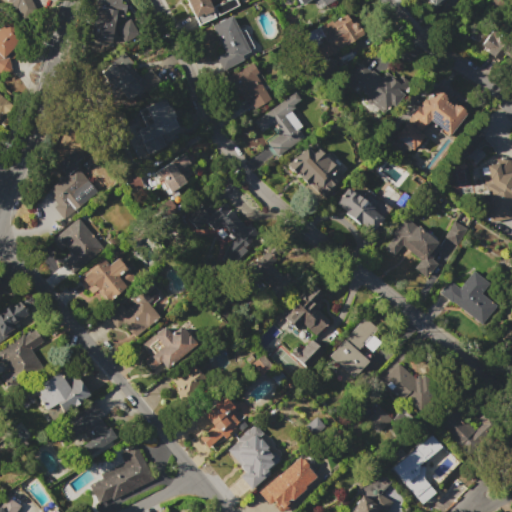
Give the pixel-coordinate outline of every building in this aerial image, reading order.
[(30,0),(1,0),(0,4),(27,12),(30,0)] [(94,0),(120,0),(120,3),(125,4),(124,17),(138,18),(135,44),(90,39),(94,0)] [(205,0),(210,9),(193,18),(184,0),(205,0)] [(444,0),(433,11),(422,0),(444,0)] [(322,60),(305,34),(322,23),(323,25),(331,20),(332,22),(345,14),(352,24),(355,21),(363,34),(322,60)] [(211,25),(230,15),(249,51),(241,55),(242,57),(241,58),(242,60),(222,70),(215,57),(225,52),(211,25)] [(9,57),(12,71),(0,73),(0,27),(9,19),(25,36),(10,51),(9,57)] [(497,59),(508,44),(490,30),(479,45),(497,59)] [(99,71),(125,100),(140,87),(146,94),(160,82),(147,68),(140,75),(119,52),(99,71)] [(329,58),(338,71),(321,82),(312,69),(329,58)] [(251,62),(257,73),(255,74),(269,98),(247,111),(227,77),(251,62)] [(360,63),(380,77),(381,75),(386,79),(388,77),(392,79),(397,73),(409,82),(401,93),(402,94),(394,105),(389,102),(382,112),(364,98),(366,96),(354,88),(352,90),(344,84),(360,63)] [(393,137),(409,118),(408,117),(414,110),(414,111),(420,105),(419,104),(424,98),(424,99),(432,89),(435,91),(436,90),(444,96),(443,97),(445,98),(452,104),(454,106),(456,104),(463,110),(462,112),(464,113),(445,137),(438,131),(440,129),(429,121),(420,133),(423,135),(410,151),(393,137)] [(294,92),(299,98),(291,104),(294,107),(289,110),(301,125),(297,128),(303,136),(278,155),(268,141),(277,135),(269,125),(261,131),(254,122),(294,92)] [(0,94),(16,107),(7,118),(3,115),(0,118),(0,94)] [(135,110),(161,98),(166,107),(168,106),(173,117),(171,118),(175,126),(159,133),(165,145),(147,153),(136,130),(143,126),(135,110)] [(285,165),(304,145),(311,152),(315,148),(336,168),(334,170),(341,177),(323,196),(308,183),(307,184),(298,176),(300,175),(297,172),(295,174),(285,165)] [(181,153),(188,163),(179,170),(172,159),(181,153)] [(485,165),(497,162),(496,158),(508,156),(511,173),(511,195),(511,196),(511,200),(511,216),(489,222),(481,185),(490,183),(489,178),(488,178),(485,165)] [(74,166),(97,193),(64,220),(53,207),(57,204),(52,198),(53,197),(47,190),(57,182),(56,180),(74,166)] [(122,179),(133,172),(141,184),(129,191),(122,179)] [(333,202),(346,187),(361,200),(366,194),(377,202),(371,209),(381,217),(369,231),(360,224),(358,226),(342,212),(344,211),(333,202)] [(221,203),(229,210),(230,208),(254,231),(241,244),(220,224),(213,231),(205,223),(199,228),(188,218),(198,207),(208,217),(221,203)] [(403,216),(415,226),(416,225),(426,234),(427,232),(434,238),(433,239),(436,241),(435,243),(439,246),(430,258),(436,263),(424,278),(412,268),(418,260),(401,246),(393,256),(383,248),(393,236),(390,233),(403,216)] [(77,218),(102,248),(71,273),(62,261),(71,254),(64,246),(59,249),(51,239),(77,218)] [(453,221),(466,228),(456,246),(443,238),(453,221)] [(266,250),(275,259),(269,265),(281,276),(284,272),(294,281),(278,299),(268,290),(271,287),(258,276),(256,278),(247,271),(266,250)] [(75,279),(82,272),(84,274),(102,259),(107,265),(115,258),(130,276),(121,283),(125,287),(105,303),(95,290),(88,295),(75,279)] [(438,292),(448,280),(457,288),(472,270),(488,284),(480,293),(494,306),(477,326),(438,292)] [(105,316),(120,304),(122,306),(129,301),(127,298),(148,281),(158,292),(145,302),(158,317),(133,338),(121,323),(115,328),(105,316)] [(312,284),(322,294),(314,302),(318,307),(316,309),(327,321),(313,335),(301,323),(295,329),(281,315),(312,284)] [(25,314),(10,324),(14,331),(0,340),(0,309),(5,306),(6,309),(17,301),(25,314)] [(362,316),(376,329),(356,351),(370,363),(355,379),(328,355),(362,316)] [(140,345),(163,326),(169,333),(180,324),(195,344),(161,372),(155,365),(149,369),(141,360),(147,355),(140,345)] [(0,378),(11,371),(0,354),(0,349),(33,328),(42,341),(30,349),(42,368),(8,390),(0,378)] [(310,339),(323,351),(306,369),(293,356),(310,339)] [(261,354),(270,365),(259,374),(250,363),(261,354)] [(410,402),(407,405),(380,379),(396,362),(412,378),(412,374),(427,375),(426,403),(410,402)] [(171,379),(191,363),(201,375),(181,392),(171,379)] [(276,368),(285,378),(276,385),(268,375),(276,368)] [(30,388),(56,371),(61,378),(68,373),(71,378),(74,376),(87,395),(61,413),(54,403),(45,410),(30,388)] [(221,396),(231,407),(227,410),(237,421),(221,435),(207,447),(199,439),(206,433),(205,432),(212,426),(201,413),(221,396)] [(62,422),(94,401),(102,413),(97,416),(105,429),(108,427),(115,437),(87,456),(81,447),(89,442),(82,431),(72,438),(62,422)] [(464,450),(478,435),(446,404),(432,419),(464,450)] [(377,406),(391,419),(377,434),(363,420),(377,406)] [(315,416),(324,426),(313,435),(304,426),(315,416)] [(249,489),(238,476),(243,472),(225,451),(236,442),(235,440),(242,434),(241,433),(247,428),(247,429),(254,424),(262,433),(257,437),(258,438),(260,440),(261,439),(266,446),(265,448),(269,453),(272,450),(279,459),(265,471),(267,473),(249,489)] [(389,467),(430,436),(438,447),(424,457),(423,467),(423,477),(434,491),(417,504),(389,467)] [(134,444),(152,479),(99,506),(87,484),(101,477),(99,474),(123,462),(120,454),(122,453),(121,450),(134,444)] [(297,457),(299,459),(301,457),(307,465),(305,466),(316,479),(300,493),(299,492),(288,501),(290,502),(279,511),(273,505),(274,504),(271,501),(268,504),(257,492),(263,487),(263,488),(277,475),(276,475),(297,457)] [(391,501),(384,511),(379,511),(378,511),(377,511),(350,511),(361,494),(366,497),(371,489),(391,501)] [(0,511),(0,506),(6,496),(20,506),(15,511),(0,511)]
